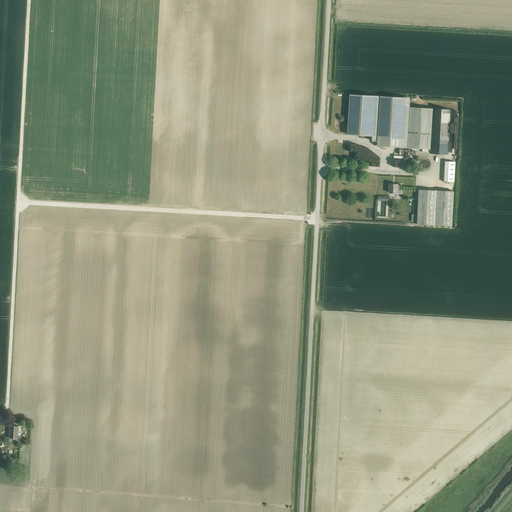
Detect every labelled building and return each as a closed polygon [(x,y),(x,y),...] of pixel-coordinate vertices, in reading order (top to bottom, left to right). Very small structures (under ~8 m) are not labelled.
[(379,146),(382,97),(350,95),(348,134),(372,136),(372,141),(377,142),(377,146),(379,146)] [(382,97),(379,146),(431,149),(431,153),(447,154),(449,110),(433,109),(405,108),(406,98),(382,97)] [(445,161),(444,182),(454,182),(455,162),(445,161)] [(397,193),(400,193),(401,185),(389,184),(389,193),(397,193)] [(453,191),(418,189),(417,224),(452,226),(453,191)] [(9,438),(18,439),(19,426),(10,426),(9,438)]
